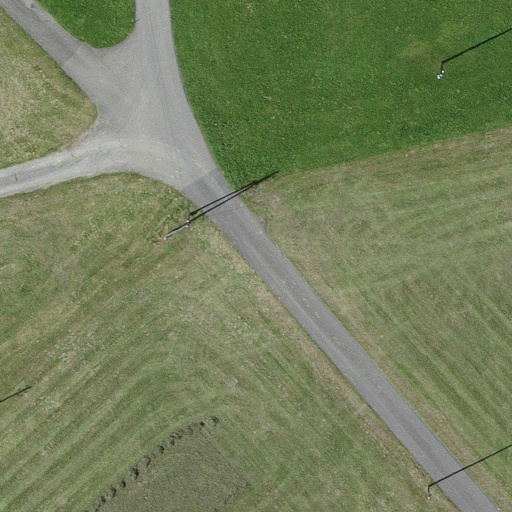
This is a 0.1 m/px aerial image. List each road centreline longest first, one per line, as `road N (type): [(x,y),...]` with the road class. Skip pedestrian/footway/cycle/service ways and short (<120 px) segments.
road 1 (track): [(158,124),(28,0)]
road 2 (track): [(0,183),(111,156),(158,124)]
